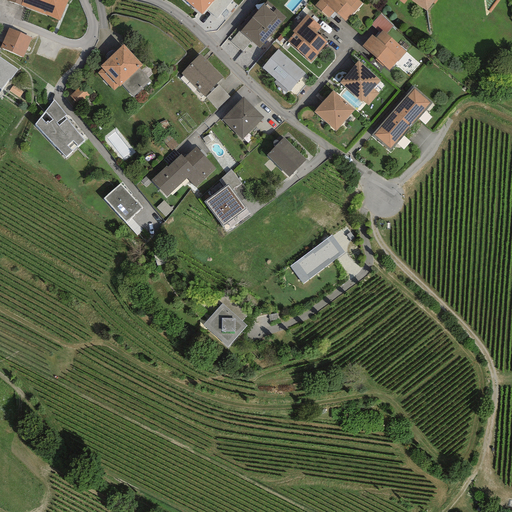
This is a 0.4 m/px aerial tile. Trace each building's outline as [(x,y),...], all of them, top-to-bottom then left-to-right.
[(67,0),(23,0),(22,5),(59,20),(67,0)] [(231,0),(184,0),(200,13),(204,9),(215,19),(231,0)] [(361,4),(356,0),(319,0),(314,7),(328,19),(334,12),(345,22),(361,4)] [(410,0),(427,12),(435,0),(410,0)] [(272,15),(263,7),(247,24),(244,21),(237,29),(259,48),(285,19),(276,11),(272,15)] [(392,26),(381,14),(371,25),(381,34),(383,31),(386,33),(392,26)] [(322,28),(308,15),(292,32),(294,34),(288,42),(310,62),(327,43),(316,33),(322,28)] [(32,38),(8,28),(0,47),(0,48),(23,58),(32,38)] [(376,40),(372,36),(361,49),(388,74),(407,53),(386,33),(383,31),(381,34),(376,40)] [(143,68),(123,46),(100,68),(103,71),(100,74),(115,91),(123,84),(135,97),(151,82),(140,70),(143,68)] [(306,75),(279,50),(263,68),(290,92),(306,75)] [(222,79),(200,56),(181,75),(216,111),(229,98),(216,85),(222,79)] [(17,70),(0,58),(0,93),(17,70)] [(379,82),(358,63),(339,84),(361,103),(363,101),(368,106),(379,94),(373,89),(379,82)] [(90,94),(83,86),(69,96),(76,105),(90,94)] [(355,110),(333,91),(314,112),(336,131),(355,110)] [(430,104),(414,91),(374,138),(390,152),(430,104)] [(264,119),(243,99),(222,121),(243,141),(264,119)] [(86,140),(54,101),(34,126),(66,161),(86,140)] [(306,161),(284,139),(267,156),(289,178),(306,161)] [(177,146),(171,140),(165,145),(171,151),(177,146)] [(197,149),(183,161),(193,171),(186,178),(196,188),(216,170),(197,149)] [(183,161),(179,157),(168,168),(166,167),(152,181),(167,197),(186,178),(193,171),(183,161)] [(242,184),(230,170),(219,180),(224,188),(205,203),(222,228),(245,210),(231,190),(242,184)] [(150,183),(145,178),(141,182),(145,187),(150,183)] [(142,211),(119,185),(102,200),(126,226),(142,211)] [(173,210),(164,201),(156,208),(165,218),(173,210)] [(344,253),(331,235),(289,267),(302,284),(344,253)] [(246,327),(222,305),(203,326),(226,347),(246,327)] [(495,511),(497,509),(482,500),(476,510),(478,511),(495,511)]
